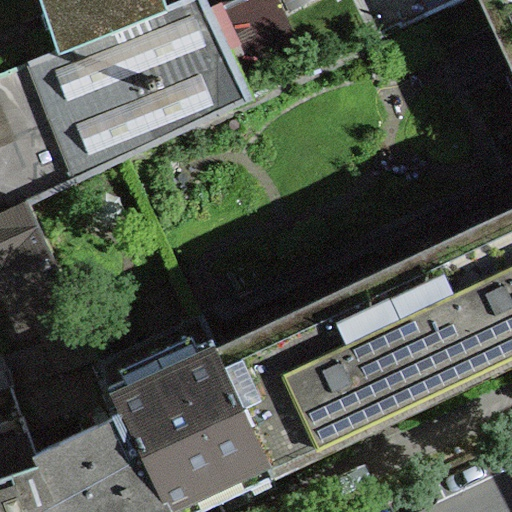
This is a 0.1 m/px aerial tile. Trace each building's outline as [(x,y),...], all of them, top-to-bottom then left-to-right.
[(0,97),(20,142),(0,150),(0,211),(26,200),(253,99),(208,0),(180,0),(170,7),(65,47),(0,76),(0,97)] [(47,0),(65,47),(170,7),(167,0),(47,0)] [(511,0),(500,0),(511,25),(511,226),(224,362),(222,363),(273,473),(342,441),(358,433),(394,417),(511,361),(511,0)] [(421,0),(428,12),(454,0),(421,0)] [(0,274),(22,323),(36,316),(60,371),(96,355),(26,200),(0,211),(0,274)] [(123,411),(169,511),(190,511),(273,473),(222,363),(199,314),(99,360),(123,411)] [(0,475),(35,463),(37,463),(33,453),(21,416),(0,422),(0,371),(5,369),(0,353),(0,475)] [(42,498),(48,511),(169,511),(123,411),(33,453),(37,463),(35,463),(50,495),(42,498)] [(0,511),(48,511),(42,498),(50,495),(35,463),(0,475),(0,511)]
